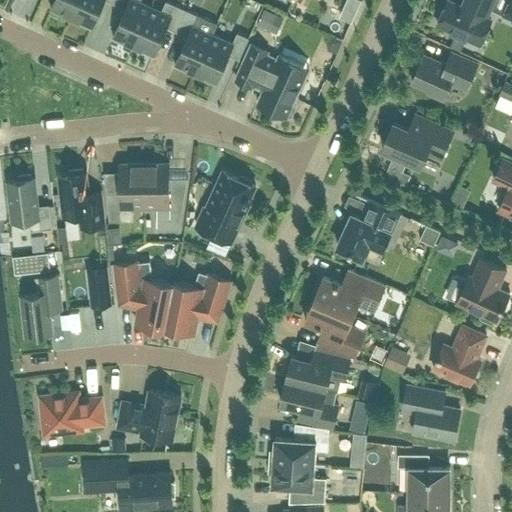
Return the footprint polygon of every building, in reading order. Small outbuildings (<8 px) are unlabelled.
[(72,15),(78,0),(54,0),(50,9),(62,14),(64,11),(72,15)] [(78,0),(72,15),(80,18),(79,21),(91,27),(102,0),(109,0),(115,2),(115,0),(78,0)] [(134,42),(151,5),(140,0),(115,0),(115,2),(126,7),(113,36),(124,42),(126,39),(134,42)] [(177,30),(187,8),(168,0),(165,0),(161,10),(151,5),(134,42),(142,46),(141,49),(153,54),(166,25),(177,30)] [(346,0),(344,5),(356,11),(361,0),(346,0)] [(486,17),(493,0),(465,0),(467,1),(464,7),(449,0),(447,0),(437,23),(480,43),(491,19),(486,17)] [(511,19),(511,0),(508,0),(502,15),(511,19)] [(257,23),(270,29),(277,13),(264,7),(257,23)] [(196,70),(213,33),(193,24),(198,13),(187,8),(177,30),(188,35),(175,64),(186,69),(188,66),(196,70)] [(213,33),(196,70),(204,74),(203,77),(215,82),(228,53),(239,58),(249,36),(237,31),(232,42),(213,33)] [(277,58),(266,53),(268,50),(251,42),(236,77),(252,85),(254,79),(260,82),(263,88),(258,101),(273,108),(275,113),(283,117),(291,114),(295,105),(293,100),(308,66),(279,53),(277,58)] [(467,88),(478,63),(451,51),(445,64),(423,54),(412,80),(429,88),(428,91),(443,98),(451,81),(467,88)] [(511,98),(511,82),(505,80),(499,93),(511,98)] [(22,116),(19,100),(27,99),(24,86),(16,87),(18,99),(10,100),(13,117),(22,116)] [(453,130),(415,113),(409,128),(393,121),(382,147),(420,164),(426,151),(441,158),(453,130)] [(58,147),(91,145),(90,130),(57,132),(58,147)] [(511,214),(511,161),(502,157),(493,178),(509,185),(498,209),(511,214)] [(133,205),(145,205),(144,162),(120,163),(120,190),(107,190),(107,185),(106,185),(110,219),(133,219),(133,205)] [(144,162),(145,205),(158,205),(158,229),(179,229),(188,177),(186,177),(186,181),(170,181),(169,162),(144,162)] [(62,172),(67,213),(82,211),(84,223),(106,220),(103,196),(91,198),(88,169),(86,169),(85,166),(71,168),(72,171),(62,172)] [(239,177),(223,169),(206,206),(204,206),(196,224),(232,240),(251,198),(250,197),(256,184),(251,182),(250,179),(242,175),(239,177)] [(9,179),(13,219),(29,217),(31,229),(53,227),(50,203),(38,204),(35,176),(32,176),(32,172),(18,174),(18,177),(9,179)] [(383,247),(399,211),(371,199),(363,217),(352,212),(350,217),(352,218),(348,225),(347,224),(337,245),(363,257),(370,241),(383,247)] [(426,224),(420,238),(434,245),(440,230),(426,224)] [(57,226),(58,241),(66,241),(64,225),(57,226)] [(47,251),(15,255),(17,269),(49,265),(47,251)] [(500,282),(506,268),(481,257),(472,275),(469,274),(457,301),(481,312),(480,315),(481,318),(491,322),(493,321),(495,319),(497,320),(510,292),(495,286),(498,280),(500,282)] [(165,327),(174,280),(173,280),(172,282),(151,278),(148,259),(137,261),(136,259),(113,263),(119,303),(120,303),(119,299),(136,297),(138,305),(135,322),(165,327)] [(108,280),(107,265),(88,267),(92,305),(111,302),(111,301),(108,301),(106,280),(108,280)] [(315,296),(353,313),(358,302),(374,309),(385,283),(349,268),(342,283),(324,275),(315,296)] [(174,280),(165,327),(166,325),(194,331),(198,314),(204,309),(218,313),(217,319),(218,320),(230,278),(207,271),(207,273),(198,270),(194,284),(174,280)] [(51,335),(50,331),(52,331),(50,309),(61,307),(57,273),(35,276),(37,292),(22,294),(26,334),(29,334),(35,333),(36,337),(51,335)] [(349,324),(353,313),(315,296),(305,319),(324,327),(318,341),(354,356),(365,331),(349,324)] [(479,351),(486,334),(463,323),(453,346),(444,342),(433,367),(469,383),(480,359),(472,355),(475,350),(479,351)] [(286,377),(337,389),(338,390),(341,377),(345,378),(351,356),(315,347),(312,359),(292,354),(286,377)] [(403,372),(408,361),(400,358),(402,353),(391,348),(384,364),(403,372)] [(334,404),(337,389),(286,377),(280,401),(301,406),(298,419),(333,428),(339,405),(334,404)] [(454,439),(460,408),(443,404),(445,390),(407,383),(402,408),(417,411),(413,431),(454,439)] [(172,439),(181,394),(150,388),(147,403),(123,399),(118,425),(142,430),(141,432),(172,439)] [(69,399),(68,391),(40,394),(44,433),(83,428),(83,424),(105,421),(102,395),(69,399)] [(269,459),(315,462),(317,446),(329,447),(330,427),(295,425),(294,438),(275,436),(275,449),(270,448),(269,459)] [(409,491),(450,490),(450,466),(429,466),(429,454),(398,453),(398,466),(409,466),(409,491)] [(364,455),(351,454),(351,464),(363,465),(364,455)] [(129,473),(128,456),(84,459),(86,490),(120,488),(121,510),(153,508),(153,505),(173,503),(172,495),(176,495),(175,479),(171,479),(171,470),(129,473)] [(314,478),(315,462),(269,459),(268,472),(273,472),(272,484),(290,486),(289,501),(325,500),(327,479),(314,478)] [(449,511),(450,490),(409,491),(409,503),(398,503),(397,511),(449,511)] [(324,511),(324,503),(284,508),(284,511),(324,511)]
